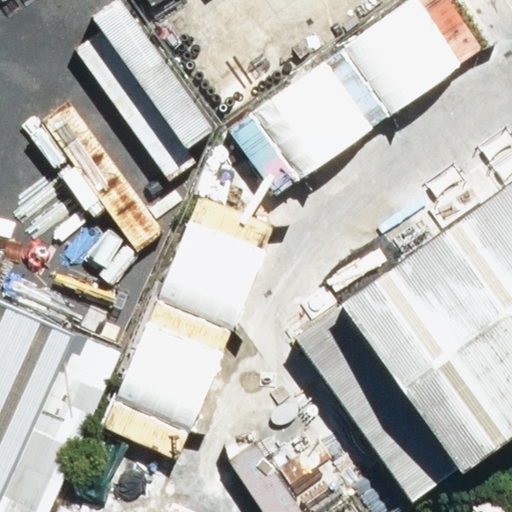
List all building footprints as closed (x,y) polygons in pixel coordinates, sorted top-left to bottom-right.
[(78,8),(68,0),(34,0),(0,42),(0,54),(23,74),(78,8)] [(217,102),(226,116),(276,83),(266,69),(217,102)] [(193,197),(236,257),(260,241),(250,227),(340,164),(295,100),(270,118),(267,113),(200,160),(215,181),(193,197)] [(189,190),(141,171),(116,235),(127,240),(164,254),(189,190)] [(511,171),(286,331),(406,499),(511,423),(511,171)] [(0,473),(62,335),(0,307),(0,473)]
